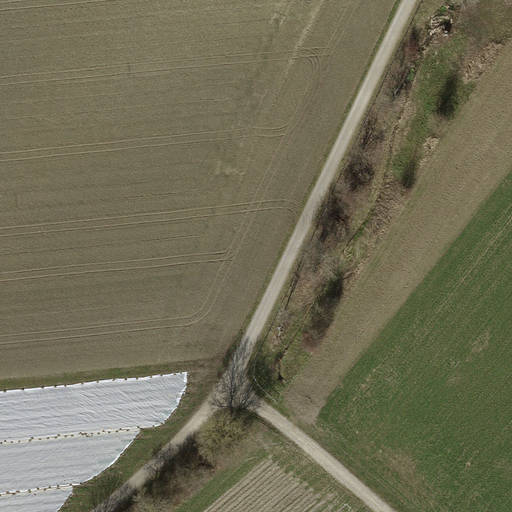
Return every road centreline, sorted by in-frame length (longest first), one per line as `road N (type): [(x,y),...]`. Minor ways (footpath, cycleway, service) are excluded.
road 1 (track): [(110,511),(236,382),(415,0)]
road 2 (track): [(236,382),(384,511)]
